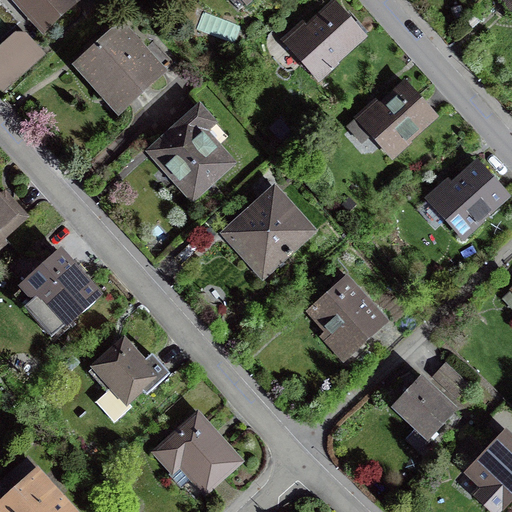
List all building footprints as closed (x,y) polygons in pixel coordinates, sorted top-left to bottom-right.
[(16,0),(42,29),(75,0),(16,0)] [(229,0),(237,9),(247,0),(229,0)] [(511,0),(503,0),(503,1),(511,10),(511,0)] [(304,25),(285,41),(318,79),(335,64),(334,62),(364,36),(336,4),(307,29),(304,25)] [(120,26),(78,65),(106,96),(112,91),(126,106),(174,63),(153,41),(142,51),(120,26)] [(15,32),(0,45),(0,88),(3,92),(46,54),(26,32),(15,32)] [(377,102),(358,119),(391,157),(409,142),(408,140),(435,116),(407,84),(381,107),(377,102)] [(200,107),(150,151),(192,197),(231,163),(205,135),(216,125),(200,107)] [(448,182),(429,199),(463,237),(481,221),(479,219),(506,195),(479,164),(453,187),(448,182)] [(274,188),(224,234),(247,259),(255,251),(271,268),(312,230),(274,188)] [(0,235),(2,238),(26,217),(5,193),(0,197),(0,235)] [(60,253),(24,285),(35,297),(24,307),(51,337),(98,295),(60,253)] [(344,277),(310,309),(331,332),(325,337),(344,357),(384,319),(344,277)] [(124,340),(89,371),(108,392),(96,402),(115,423),(132,408),(126,402),(141,389),(146,395),(170,374),(152,354),(143,361),(124,340)] [(445,364),(434,376),(456,397),(468,385),(445,364)] [(420,378),(395,405),(429,438),(455,411),(420,378)] [(200,415),(156,455),(197,501),(242,462),(200,415)] [(511,441),(505,434),(471,469),(487,484),(477,495),(494,511),(495,511),(508,499),(510,500),(511,497),(511,441)] [(72,511),(27,460),(0,484),(0,511),(72,511)] [(119,475),(107,479),(105,494),(117,501),(119,475)]
